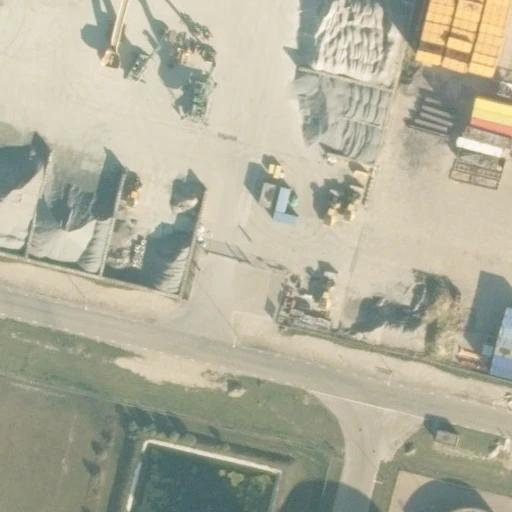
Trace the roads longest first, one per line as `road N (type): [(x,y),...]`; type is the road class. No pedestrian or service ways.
road 1 (unclassified): [(0,296),(381,386)]
road 2 (unclassified): [(381,386),(511,418)]
road 3 (unclassified): [(381,386),(351,511)]
